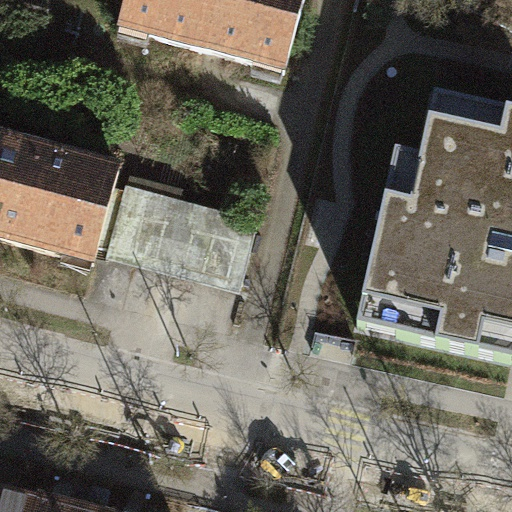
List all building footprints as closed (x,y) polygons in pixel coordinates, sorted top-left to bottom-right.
[(135,0),(124,49),(296,89),(316,0),(135,0)] [(511,120),(431,103),(417,166),(397,162),(360,330),(511,363),(511,120)] [(0,144),(0,256),(103,281),(128,174),(0,144)] [(130,191),(112,261),(248,295),(266,226),(130,191)] [(32,511),(35,500),(0,491),(0,511),(32,511)] [(80,511),(35,500),(32,511),(80,511)]
